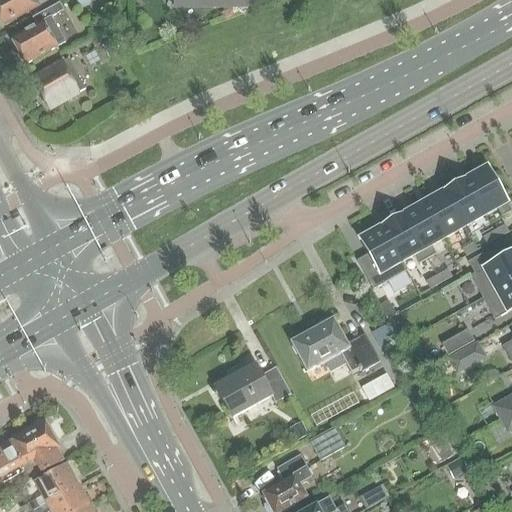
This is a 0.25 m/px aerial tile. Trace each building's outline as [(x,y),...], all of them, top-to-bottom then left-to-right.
[(0,0),(0,21),(1,21),(4,26),(40,6),(36,0),(0,0)] [(117,8),(112,0),(72,0),(79,13),(96,4),(102,15),(112,11),(117,8)] [(59,4),(32,19),(36,26),(11,40),(18,52),(17,56),(20,62),(24,63),(26,66),(65,44),(51,18),(63,12),(59,4)] [(114,42),(103,47),(110,60),(120,54),(114,42)] [(33,80),(50,110),(85,90),(68,60),(33,80)] [(487,169),(465,181),(485,217),(497,210),(502,218),(511,213),(487,169)] [(465,181),(444,193),(464,229),(485,217),(465,181)] [(464,229),(444,193),(423,205),(443,240),(464,229)] [(423,205),(402,217),(427,261),(436,256),(431,247),(443,240),(423,205)] [(418,266),(427,261),(402,217),(381,228),(401,264),(402,264),(414,257),(418,266)] [(494,233),(498,240),(509,234),(504,226),(494,233)] [(401,264),(381,228),(359,241),(368,256),(357,262),(373,291),(407,272),(402,264),(401,264)] [(483,239),(487,246),(498,240),(494,233),(483,239)] [(462,250),(466,258),(477,252),(473,244),(462,250)] [(511,254),(496,263),(490,252),(468,264),(474,275),(470,277),(482,299),(511,282),(511,254)] [(448,271),(436,277),(441,285),(452,279),(448,271)] [(426,283),(430,291),(441,285),(436,277),(426,283)] [(511,282),(482,299),(494,321),(511,311),(511,282)] [(396,316),(390,306),(382,311),(387,321),(396,316)] [(364,336),(353,342),(347,345),(333,320),(329,322),(328,319),(316,325),(318,328),(289,344),(306,375),(341,356),(351,376),(359,372),(360,374),(361,373),(362,374),(380,364),(364,336)] [(389,325),(372,334),(379,348),(396,339),(389,325)] [(467,332),(442,346),(449,358),(474,344),(467,332)] [(451,361),(457,373),(483,359),(476,346),(451,361)] [(291,397),(276,369),(273,371),(261,377),(255,366),(238,376),(231,380),(215,388),(236,427),(237,426),(233,418),(244,412),(244,413),(271,398),(275,406),(276,405),(276,404),(290,397),(291,397)] [(393,391),(386,377),(362,391),(369,404),(393,391)] [(420,383),(402,393),(407,401),(412,402),(426,394),(420,383)] [(511,398),(494,408),(501,421),(511,414),(511,398)] [(511,414),(501,421),(508,433),(511,430),(511,414)] [(308,437),(302,424),(289,430),(296,443),(308,437)] [(28,481),(39,475),(40,476),(54,468),(62,464),(56,452),(59,450),(57,446),(55,448),(52,444),(55,442),(49,432),(47,433),(44,428),(42,429),(41,427),(15,441),(16,443),(15,444),(9,448),(24,474),(24,473),(28,481)] [(319,463),(345,449),(334,429),(308,443),(319,463)] [(430,440),(433,445),(444,438),(441,433),(430,440)] [(0,486),(2,485),(3,485),(9,496),(27,485),(22,475),(24,474),(9,448),(1,452),(0,450),(0,486)] [(268,511),(287,511),(307,501),(300,487),(311,481),(305,470),(306,469),(300,458),(278,470),(284,482),(262,494),(267,502),(264,504),(268,511)] [(462,461),(451,467),(456,477),(467,470),(462,461)] [(21,511),(33,511),(77,487),(72,478),(73,475),(70,470),(67,469),(65,466),(33,485),(40,498),(20,510),(21,511)] [(77,487),(33,511),(81,511),(88,508),(87,506),(90,505),(84,495),(82,496),(81,495),(85,493),(85,491),(80,494),(77,487)] [(360,499),(366,509),(381,500),(375,490),(360,499)] [(345,511),(344,508),(336,511),(329,499),(306,511),(345,511)]
